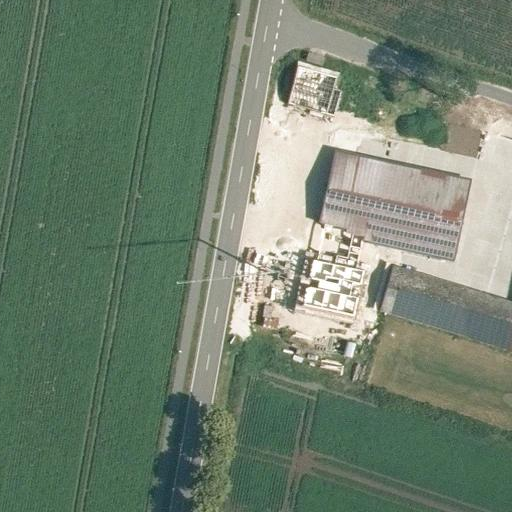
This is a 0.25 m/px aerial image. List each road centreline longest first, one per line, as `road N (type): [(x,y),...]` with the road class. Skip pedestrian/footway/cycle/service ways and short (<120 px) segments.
road 1 (tertiary): [(265,16),(179,511)]
road 2 (unclassified): [(265,16),(511,99)]
